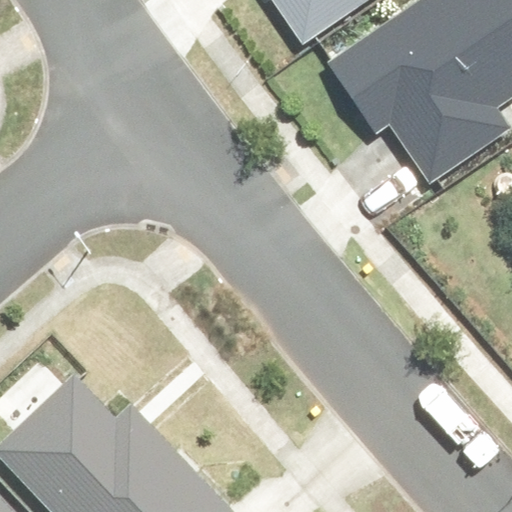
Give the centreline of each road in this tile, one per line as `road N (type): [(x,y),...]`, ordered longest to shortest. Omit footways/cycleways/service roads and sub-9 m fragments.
road 1 (residential): [(500,511),(138,110)]
road 2 (residential): [(138,110),(0,238)]
road 3 (residential): [(138,110),(64,0)]
